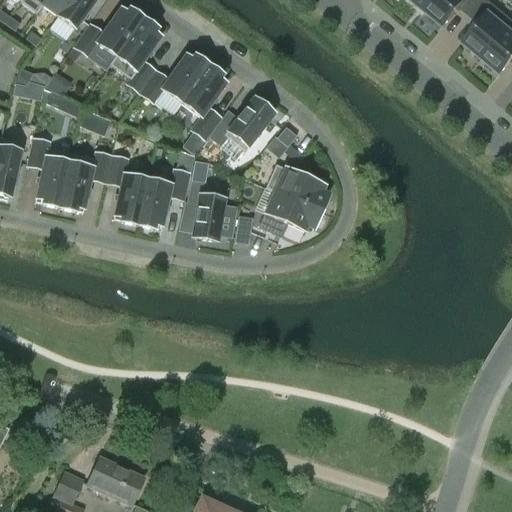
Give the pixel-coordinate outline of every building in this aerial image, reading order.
[(35,16),(46,0),(22,0),(19,5),(35,16)] [(69,0),(46,0),(35,16),(36,16),(41,8),(56,19),(69,0)] [(69,0),(56,19),(74,32),(97,0),(69,0)] [(404,0),(404,1),(405,0),(406,0),(424,14),(435,0),(404,0)] [(468,18),(483,0),(435,0),(424,14),(442,29),(458,10),(468,18)] [(462,46),(481,62),(511,23),(511,21),(485,0),(483,0),(468,18),(478,27),(462,46)] [(109,68),(142,22),(127,12),(124,16),(119,12),(101,36),(89,27),(73,49),(86,59),(96,46),(114,59),(108,67),(109,68)] [(0,24),(4,27),(9,19),(0,13),(0,24)] [(9,19),(4,27),(14,34),(19,27),(9,19)] [(156,33),(142,22),(109,68),(128,81),(125,86),(139,96),(157,71),(144,62),(159,41),(153,37),(156,33)] [(511,61),(511,23),(481,62),(499,77),(511,61)] [(24,41),(35,49),(40,42),(29,34),(24,41)] [(173,116),(180,107),(207,69),(192,58),(190,62),(184,58),(169,79),(157,71),(139,96),(152,106),(154,103),(173,116)] [(204,143),(219,121),(207,112),(224,87),(219,83),(221,79),(207,69),(180,107),(199,120),(190,133),(204,143)] [(16,79),(28,84),(31,76),(19,71),(16,79)] [(28,84),(16,79),(13,87),(24,92),(28,84)] [(269,119),(271,116),(253,102),(251,105),(249,104),(223,138),(244,154),(271,121),(269,119)] [(279,160),(295,139),(285,130),(268,151),(279,160)] [(22,145),(0,140),(0,198),(10,200),(22,145)] [(40,207),(57,211),(69,156),(47,151),(48,146),(32,142),(26,168),(41,171),(34,201),(41,203),(40,207)] [(103,189),(110,159),(94,156),(92,161),(69,156),(57,211),(75,215),(76,210),(83,212),(89,186),(103,189)] [(110,159),(103,189),(118,193),(112,218),(119,220),(118,225),(135,228),(146,183),(148,173),(125,168),(126,163),(110,159)] [(264,191),(273,195),(273,194),(313,212),(323,189),(275,167),(264,191)] [(146,183),(135,228),(153,232),(154,228),(161,229),(168,200),(182,203),(188,177),(172,173),(169,188),(146,183)] [(224,198),(201,195),(203,186),(190,183),(186,205),(195,207),(190,236),(193,237),(192,241),(214,244),(215,240),(217,241),(224,198)] [(280,224),(303,234),(313,212),(273,194),(273,195),(257,230),(274,237),(280,224)] [(233,245),(247,247),(251,221),(237,219),(233,245)] [(86,488),(131,509),(143,482),(99,461),(86,488)] [(58,503),(54,511),(83,511),(84,511),(73,506),(83,482),(63,473),(51,500),(58,503)] [(200,511),(225,511),(205,503),(200,511)]
